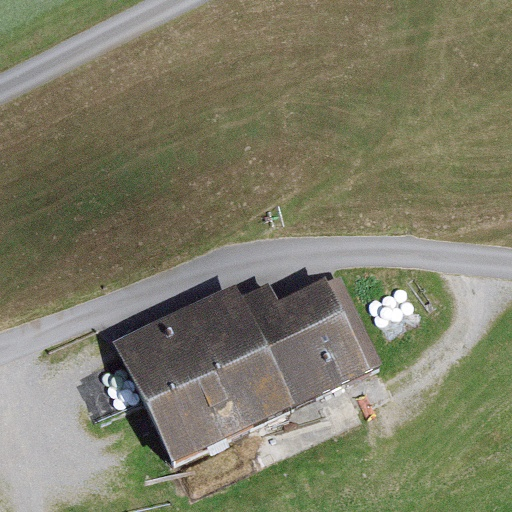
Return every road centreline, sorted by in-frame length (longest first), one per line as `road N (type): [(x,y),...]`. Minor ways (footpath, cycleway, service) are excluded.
road 1 (unclassified): [(511,266),(329,253),(228,269),(0,351)]
road 2 (unclassified): [(0,89),(178,0)]
